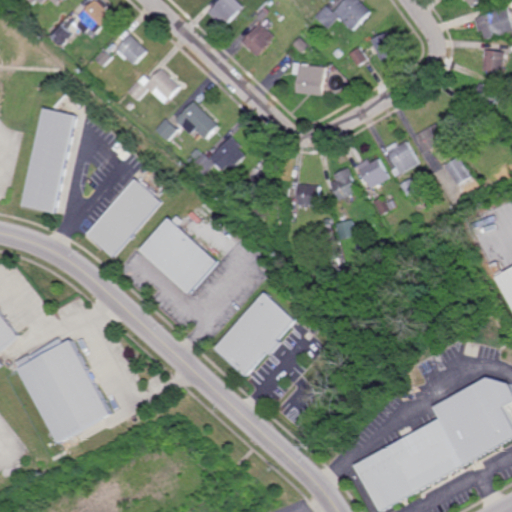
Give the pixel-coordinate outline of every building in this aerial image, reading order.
[(105,0),(112,6),(108,10),(115,16),(98,34),(93,29),(88,34),(80,26),(85,21),(81,18),(98,0),(100,2),(101,0),(105,0)] [(229,25),(214,10),(223,0),(237,0),(245,8),(229,25)] [(356,31),(341,18),(331,29),(318,17),(328,6),(336,13),(348,0),(360,0),(374,12),(356,31)] [(467,0),(472,8),(484,0),(467,0)] [(511,30),(488,40),(485,31),(482,32),(477,19),(481,18),(480,16),(509,6),(511,14),(511,30)] [(264,21),(259,15),(265,10),(270,15),(264,21)] [(307,27),(303,22),(306,18),(311,23),(307,27)] [(66,46),(53,35),(63,23),(76,35),(66,46)] [(260,57),(245,42),(263,23),(279,38),(260,57)] [(392,39),(395,37),(397,42),(394,43),(399,52),(382,60),(373,40),(389,32),(392,39)] [(137,65),(130,58),(128,60),(119,52),(121,50),(119,49),(133,34),(150,51),(137,65)] [(305,54),(295,45),(302,38),(312,47),(305,54)] [(340,59),(334,53),(339,48),(345,54),(340,59)] [(361,67),(352,54),(362,48),(371,61),(361,67)] [(106,67),(98,59),(107,50),(115,58),(106,67)] [(511,60),(507,60),(505,73),(486,71),(488,50),(508,52),(508,54),(511,54),(511,60)] [(305,64),(305,63),(311,64),(311,66),(329,68),(325,97),(298,94),(300,75),(295,75),(296,63),(303,63),(302,64),(305,64)] [(183,87),(167,104),(155,93),(151,89),(140,100),(131,91),(141,81),(146,76),(152,81),(164,68),(175,78),(174,79),(183,87)] [(496,108),(491,103),(484,111),(469,98),(482,83),(503,100),(496,108)] [(208,141),(197,130),(194,134),(179,120),(196,102),(222,126),(208,141)] [(468,130),(465,125),(455,133),(445,119),(462,107),(475,125),(468,130)] [(59,211),(27,203),(50,109),(83,117),(59,211)] [(171,142),(158,130),(168,119),(181,131),(171,142)] [(427,153),(418,135),(439,124),(448,141),(427,153)] [(249,157),(238,168),(233,163),(226,171),(224,169),(222,171),(217,166),(207,176),(195,164),(206,153),(213,161),(214,159),(213,158),(232,139),(249,157)] [(421,163),(397,177),(393,170),(398,167),(387,148),(398,142),(400,146),(408,141),(421,163)] [(198,160),(192,155),(198,149),(204,154),(198,160)] [(460,186),(447,166),(461,157),(473,177),(460,186)] [(391,178),(373,189),(362,168),(372,163),(372,164),(380,159),(391,178)] [(342,201),(334,184),(340,181),(337,175),(350,169),(361,192),(342,201)] [(275,197),(255,187),(263,172),(282,181),(275,197)] [(169,198),(119,255),(110,248),(108,250),(99,243),(102,240),(93,232),(143,175),(169,198)] [(409,197),(402,184),(411,179),(419,191),(409,197)] [(301,207),(300,187),(322,186),(323,206),(301,207)] [(244,202),(240,199),(244,194),(248,198),(244,202)] [(383,215),(375,202),(385,196),(392,210),(383,215)] [(225,259),(196,291),(146,247),(175,214),(179,218),(182,214),(186,218),(183,222),(225,259)] [(343,241),(339,224),(355,220),(359,237),(343,241)] [(511,301),(492,266),(499,261),(506,274),(511,270),(511,301)] [(286,337),(290,340),(279,352),(276,349),(253,374),(222,346),(273,290),(303,318),(286,337)] [(0,353),(6,363),(0,366),(0,305),(23,334),(0,353)] [(117,413),(64,442),(19,361),(31,354),(35,361),(76,338),(117,413)] [(508,387),(511,394),(511,404),(501,410),(511,429),(511,440),(385,511),(378,511),(355,469),(441,421),(436,411),(488,381),(508,387)]
